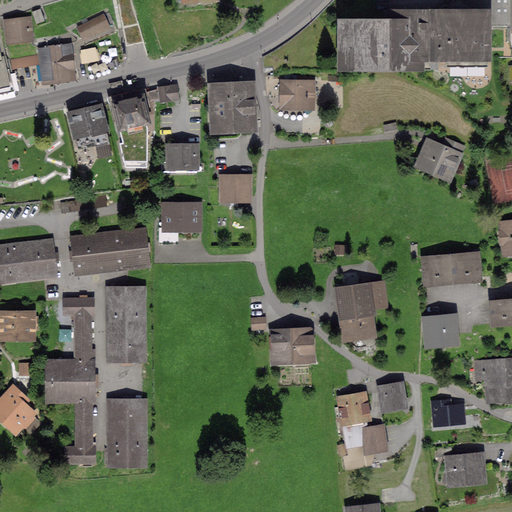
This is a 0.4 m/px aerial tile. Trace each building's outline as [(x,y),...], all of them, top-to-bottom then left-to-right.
[(511,0),(455,0),(447,8),(447,14),(486,14),(486,27),(498,27),(498,58),(511,57),(511,0)] [(32,9),(36,21),(44,18),(40,6),(32,9)] [(107,10),(78,25),(83,34),(112,19),(107,10)] [(419,66),(419,70),(430,70),(430,66),(486,66),(486,43),(486,27),(486,14),(447,14),(447,15),(439,15),(439,14),(390,14),(390,24),(343,24),(343,66),(419,66)] [(8,38),(30,35),(28,17),(6,19),(8,38)] [(0,89),(12,87),(0,30),(0,89)] [(40,46),(43,77),(74,74),(70,42),(60,44),(60,42),(74,39),(77,37),(69,30),(59,33),(59,35),(46,37),(47,45),(40,46)] [(13,70),(40,63),(38,52),(10,59),(13,70)] [(313,85),(306,85),(284,84),(284,105),(305,105),(313,105),(313,85)] [(215,129),(252,127),(250,86),(213,88),(215,129)] [(156,92),(155,92),(155,101),(160,101),(160,102),(178,100),(176,87),(159,89),(159,92),(156,92)] [(146,123),(147,128),(147,130),(153,129),(153,101),(155,101),(155,92),(113,102),(111,96),(105,98),(107,104),(110,103),(114,119),(117,118),(120,129),(146,123)] [(75,136),(106,129),(100,107),(70,114),(75,136)] [(147,164),(147,130),(147,128),(146,123),(120,129),(123,143),(120,143),(125,164),(147,164)] [(420,162),(447,173),(460,145),(432,133),(420,162)] [(196,166),(196,146),(169,147),(169,162),(162,162),(162,171),(183,171),(183,166),(196,166)] [(247,195),(247,176),(223,176),(223,195),(247,195)] [(61,201),(62,210),(98,204),(96,196),(61,201)] [(165,226),(198,226),(198,203),(165,203),(165,226)] [(511,220),(503,222),(505,248),(511,247),(511,220)] [(70,235),(75,273),(150,264),(146,226),(70,235)] [(0,281),(57,275),(53,237),(0,242),(0,281)] [(426,280),(424,280),(424,285),(480,280),(480,275),(477,275),(475,253),(424,257),(426,280)] [(381,281),(339,287),(343,316),(368,313),(373,312),(372,305),(385,303),(381,281)] [(107,284),(107,360),(146,359),(145,284),(107,284)] [(94,312),(94,296),(63,296),(63,312),(75,312),(75,357),(45,357),(45,399),(75,399),(76,444),(64,444),(64,461),(95,461),(95,444),(92,444),(91,399),(95,399),(95,357),(91,357),(91,312),(94,312)] [(511,319),(511,299),(492,301),(494,321),(511,319)] [(30,333),(30,325),(37,325),(37,315),(30,315),(30,313),(3,313),(3,333),(30,333)] [(371,331),(368,313),(343,316),(346,334),(371,331)] [(427,342),(455,339),(453,315),(425,317),(427,342)] [(263,325),(263,316),(252,317),(253,326),(263,325)] [(309,339),(309,328),(271,330),(272,358),(313,357),(312,339),(309,339)] [(511,356),(483,359),(486,398),(511,395),(511,356)] [(379,386),(382,407),(405,402),(401,382),(379,386)] [(0,402),(0,411),(20,430),(35,415),(25,406),(27,404),(26,400),(23,397),(24,396),(14,387),(0,402)] [(338,396),(345,434),(361,431),(366,430),(365,426),(364,416),(368,415),(364,392),(338,396)] [(146,396),(108,396),(108,465),(146,465),(146,396)] [(436,421),(462,418),(461,405),(448,406),(447,400),(434,401),(436,421)] [(366,430),(361,431),(345,434),(349,451),(344,452),(346,464),(369,461),(367,449),(386,446),(382,423),(365,426),(366,430)] [(435,455),(450,453),(449,445),(434,446),(435,455)] [(451,480),(482,477),(480,454),(448,457),(451,480)]
